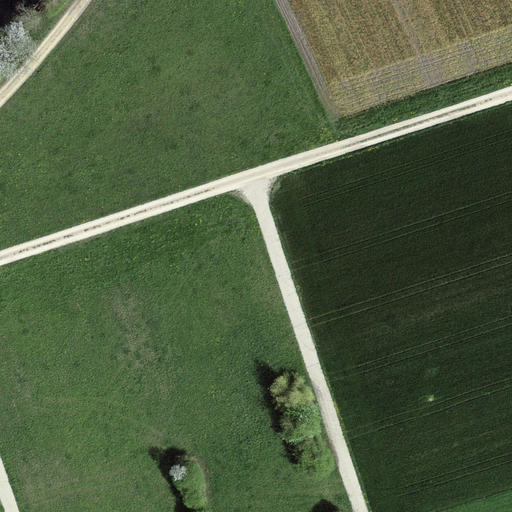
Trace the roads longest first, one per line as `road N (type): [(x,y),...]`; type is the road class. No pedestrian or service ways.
road 1 (track): [(0,258),(511,91)]
road 2 (track): [(252,177),(360,511)]
road 3 (track): [(84,0),(0,98)]
